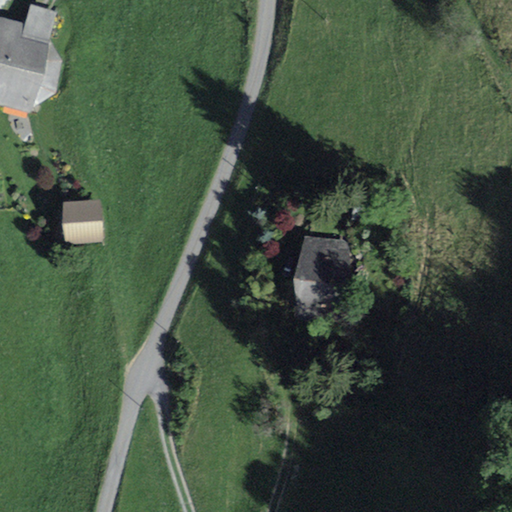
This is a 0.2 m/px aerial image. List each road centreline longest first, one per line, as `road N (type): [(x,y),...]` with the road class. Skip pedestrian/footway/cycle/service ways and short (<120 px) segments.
road 1 (unclassified): [(104,511),(144,369),(239,133),(267,0)]
road 2 (track): [(192,511),(161,382),(144,369)]
